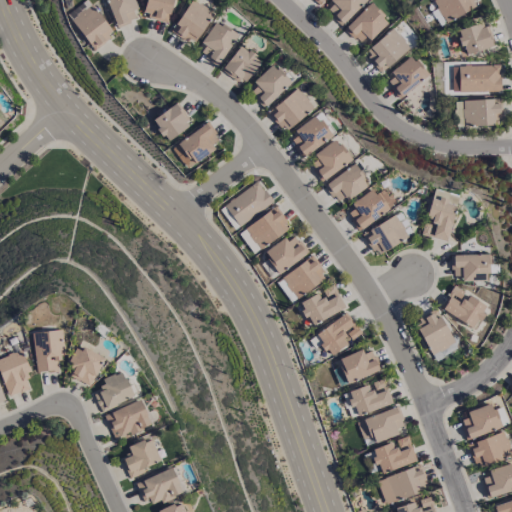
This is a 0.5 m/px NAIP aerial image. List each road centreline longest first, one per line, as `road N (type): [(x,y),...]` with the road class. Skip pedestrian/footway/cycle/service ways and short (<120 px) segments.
road 1 (secondary): [(323,511),(268,343),(230,272),(202,234),(87,134),(16,0)]
road 2 (residential): [(468,511),(444,400),(389,292),(245,102),(160,55)]
road 3 (residential): [(511,141),(474,142),(412,120),(301,0)]
road 4 (residential): [(120,511),(71,392),(0,427)]
road 5 (residential): [(179,215),(276,143)]
